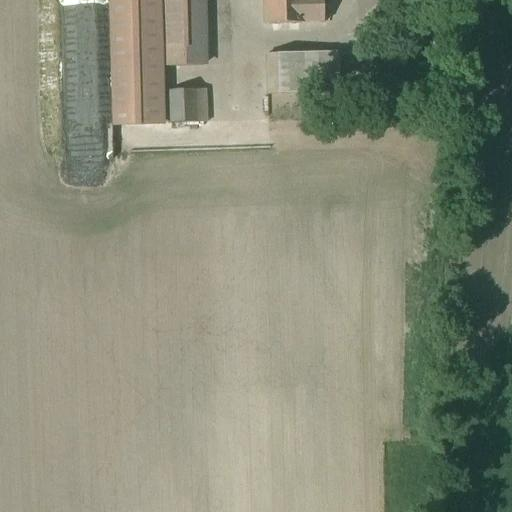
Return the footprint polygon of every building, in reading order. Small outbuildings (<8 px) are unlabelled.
[(140,0),(109,0),(110,30),(142,29),(140,0)] [(201,0),(159,0),(160,49),(202,48),(201,0)] [(264,0),(265,25),(325,24),(323,0),(264,0)] [(126,43),(110,44),(111,76),(127,75),(126,43)] [(429,66),(451,70),(456,47),(434,43),(429,66)] [(331,95),(330,54),(267,55),(268,95),(293,95),(331,95)] [(199,91),(167,92),(168,124),(200,123),(199,91)] [(496,366),(505,180),(481,179),(472,364),(496,366)]
